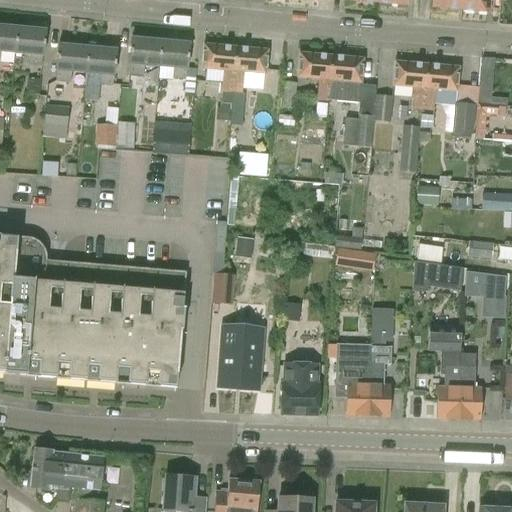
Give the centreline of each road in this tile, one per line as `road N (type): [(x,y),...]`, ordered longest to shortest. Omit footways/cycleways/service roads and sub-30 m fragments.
road 1 (tertiary): [(0,419),(511,446)]
road 2 (residential): [(511,42),(56,0)]
